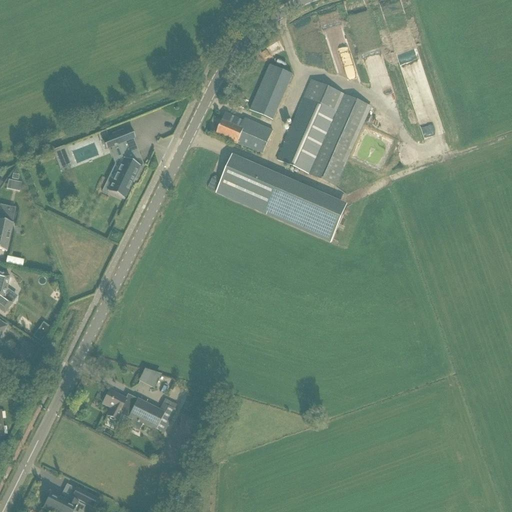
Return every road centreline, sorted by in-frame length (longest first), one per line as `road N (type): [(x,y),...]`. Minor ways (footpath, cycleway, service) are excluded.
road 1 (tertiary): [(2,511),(209,93),(250,35),(303,0)]
road 2 (track): [(0,163),(180,86),(209,93)]
